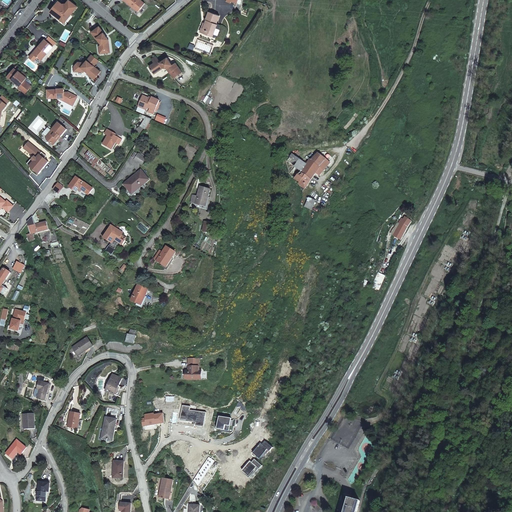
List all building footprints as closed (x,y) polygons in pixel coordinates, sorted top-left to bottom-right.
[(51,12),(59,18),(65,17),(68,13),(71,15),(77,7),(69,0),(66,4),(63,4),(57,0),(56,2),(54,5),(56,5),(51,12)] [(141,0),(124,0),(133,7),(134,6),(135,7),(135,9),(138,12),(145,3),(141,0)] [(65,17),(59,18),(64,23),(71,15),(68,13),(65,17)] [(205,24),(203,29),(206,30),(207,34),(213,36),(217,25),(216,25),(219,16),(209,13),(205,21),(207,21),(206,24),(205,24)] [(206,30),(203,29),(201,29),(199,33),(213,38),(216,37),(219,30),(219,26),(217,25),(213,36),(207,34),(206,30)] [(106,35),(99,27),(92,32),(96,39),(97,38),(102,44),(101,45),(102,51),(110,50),(109,40),(107,37),(105,38),(104,36),(106,35)] [(53,46),(45,39),(33,53),(41,60),(53,46)] [(110,52),(110,50),(102,51),(101,45),(99,46),(100,54),(110,52)] [(94,66),(99,60),(92,55),(85,63),(78,62),(75,66),(77,68),(77,72),(84,72),(85,70),(88,72),(88,73),(94,79),(101,72),(94,66)] [(167,70),(174,79),(182,74),(175,64),(172,66),(167,59),(160,64),(155,58),(151,61),(154,65),(149,69),(154,76),(163,70),(167,70)] [(18,87),(25,93),(31,86),(25,81),(27,77),(25,76),(21,73),(19,71),(14,68),(9,74),(18,81),(17,82),(20,85),(18,87)] [(9,74),(7,77),(19,86),(20,85),(17,82),(18,81),(9,74)] [(48,91),(48,99),(58,99),(60,99),(65,99),(65,102),(68,104),(72,103),(74,104),(77,97),(68,93),(64,93),(64,90),(57,90),(57,91),(48,91)] [(155,113),(160,102),(152,99),(151,101),(143,97),(138,108),(147,112),(148,110),(155,113)] [(152,120),(141,116),(140,118),(144,121),(140,127),(145,131),(152,120)] [(67,129),(58,122),(46,137),(47,140),(53,146),(58,140),(57,139),(59,136),(61,137),(67,129)] [(120,136),(109,131),(106,135),(112,139),(107,147),(115,152),(119,144),(122,139),(119,137),(120,136)] [(44,155),(29,142),(24,148),(35,157),(32,160),(34,161),(30,167),(39,174),(49,162),(42,157),(44,155)] [(88,154),(86,157),(95,164),(97,160),(88,154)] [(301,172),(300,172),(295,179),(299,182),(298,184),(305,189),(320,168),(324,171),(330,163),(319,154),(312,161),(311,160),(306,166),(301,172)] [(137,156),(133,162),(140,166),(144,160),(137,156)] [(294,167),(300,172),(301,172),(306,166),(299,161),(294,167)] [(142,185),(144,186),(148,183),(139,172),(122,187),(130,195),(142,185)] [(12,177),(8,182),(20,191),(23,186),(12,177)] [(77,193),(78,191),(80,189),(83,191),(89,196),(94,190),(77,178),(69,188),(77,193)] [(58,184),(53,190),(59,194),(63,188),(58,184)] [(0,209),(0,210),(2,207),(8,212),(13,206),(7,201),(6,202),(0,197),(0,190),(1,189),(0,188),(0,209)] [(200,188),(194,203),(204,207),(209,191),(200,188)] [(314,201),(317,194),(309,191),(308,195),(310,196),(308,199),(307,198),(306,201),(309,202),(311,199),(314,201)] [(39,225),(35,213),(33,217),(36,227),(38,233),(49,231),(46,223),(39,225)] [(36,227),(33,217),(28,223),(31,235),(27,236),(29,242),(36,240),(34,235),(38,233),(36,227)] [(394,237),(401,240),(408,226),(411,222),(405,218),(402,222),(394,237)] [(202,224),(200,231),(208,233),(209,225),(202,224)] [(120,246),(124,248),(128,241),(123,238),(124,235),(112,228),(104,241),(112,246),(110,249),(116,252),(120,246)] [(156,263),(165,268),(174,254),(164,248),(156,263)] [(25,267),(18,263),(14,271),(21,275),(25,267)] [(0,276),(0,293),(0,294),(4,296),(8,290),(7,289),(2,286),(11,274),(5,270),(0,276)] [(141,306),(148,290),(137,286),(131,302),(141,306)] [(16,311),(12,330),(20,332),(22,321),(25,322),(27,314),(16,311)] [(127,336),(126,343),(134,345),(135,337),(127,336)] [(73,348),(78,356),(93,346),(88,338),(73,348)] [(189,360),(189,368),(190,368),(190,367),(200,368),(200,360),(189,360)] [(200,370),(200,368),(190,367),(190,368),(190,372),(187,372),(186,381),(200,381),(200,373),(202,373),(202,370),(200,370)] [(106,393),(115,396),(122,380),(113,376),(106,393)] [(45,384),(40,383),(38,391),(41,391),(38,400),(45,402),(50,386),(47,385),(49,381),(46,380),(45,384)] [(71,414),(69,428),(78,430),(80,422),(81,416),(71,414)] [(24,415),(25,431),(35,431),(34,415),(24,415)] [(232,420),(220,418),(218,431),(230,433),(232,420)] [(117,421),(106,419),(102,440),(112,441),(114,431),(115,431),(117,421)] [(17,441),(5,454),(11,459),(17,453),(20,456),(26,450),(17,441)] [(275,450),(267,444),(264,447),(262,446),(254,455),(262,461),(265,457),(267,458),(271,453),(272,454),(275,450)] [(264,471),(256,462),(243,473),(249,480),(253,476),(255,478),(260,473),(261,474),(264,471)] [(115,471),(115,479),(124,479),(124,463),(114,463),(113,471),(115,471)] [(163,479),(160,498),(170,500),(173,481),(163,479)] [(51,485),(40,483),(38,502),(47,503),(48,493),(50,493),(51,485)] [(357,511),(361,501),(350,498),(345,511),(357,511)]
